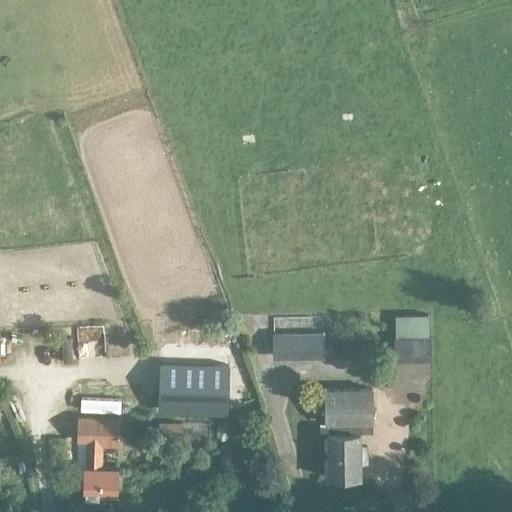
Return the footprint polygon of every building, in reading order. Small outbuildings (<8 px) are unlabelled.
[(395,336),(395,361),(431,361),(431,336),(428,336),(428,314),(395,314),(395,336)] [(273,359),(325,357),(325,332),(273,334),(273,359)] [(228,365),(162,362),(160,407),(227,409),(228,365)] [(361,476),(360,433),(372,433),(372,421),(374,421),(373,388),(325,388),(325,422),(328,422),(328,433),(329,477),(361,476)] [(77,442),(77,466),(86,466),(85,495),(100,496),(100,491),(117,492),(118,468),(102,467),(103,446),(119,447),(120,439),(120,432),(121,417),(78,416),(77,442)] [(159,433),(178,434),(182,434),(182,422),(159,422),(159,433)]
